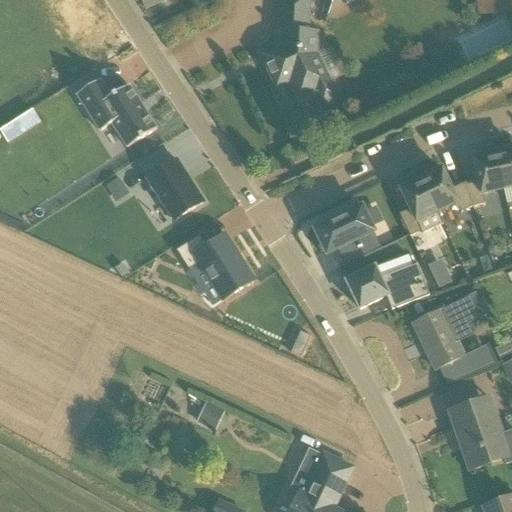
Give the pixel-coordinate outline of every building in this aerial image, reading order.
[(142,0),(146,10),(170,0),(142,0)] [(310,0),(281,0),(280,31),(282,31),(282,44),(261,54),(277,89),(290,83),(299,101),(314,94),(322,109),(342,99),(334,82),(331,84),(317,55),(317,48),(318,32),(308,32),(310,0)] [(511,0),(497,0),(498,15),(511,13),(511,0)] [(100,82),(77,97),(101,133),(112,125),(128,150),(157,131),(129,87),(111,99),(100,82)] [(511,151),(496,155),(504,190),(511,188),(511,151)] [(465,184),(474,208),(486,205),(483,195),(504,190),(496,155),(474,160),(479,181),(465,184)] [(175,222),(204,204),(177,162),(148,180),(175,222)] [(442,171),(422,181),(438,213),(457,204),(462,214),(474,208),(465,184),(452,190),(442,171)] [(411,210),(400,215),(411,238),(423,232),(424,235),(443,225),(438,213),(422,181),(402,190),(411,210)] [(347,266),(370,255),(367,249),(365,243),(369,242),(359,220),(345,226),(343,223),(329,230),(331,234),(315,241),(316,245),(312,247),(320,259),(324,257),(326,260),(342,253),(347,266)] [(200,237),(177,252),(189,271),(200,265),(224,302),(255,282),(225,236),(210,245),(207,248),(200,237)] [(440,288),(453,283),(443,259),(430,264),(440,288)] [(376,269),(347,283),(361,310),(388,297),(394,311),(431,297),(419,266),(382,280),(376,269)] [(468,324),(486,316),(476,295),(443,311),(413,325),(436,372),(466,358),(459,344),(453,332),(468,324)] [(511,362),(502,366),(510,385),(511,384),(511,362)] [(507,423),(499,426),(490,399),(450,413),(470,472),(505,460),(507,465),(511,463),(511,420),(511,417),(506,419),(507,423)] [(197,423),(215,432),(225,412),(206,403),(197,423)] [(337,511),(334,510),(353,470),(324,456),(305,497),(300,494),(291,511),(337,511)] [(511,511),(511,498),(484,509),(484,511),(511,511)] [(213,511),(223,511),(227,505),(219,501),(213,511)]
